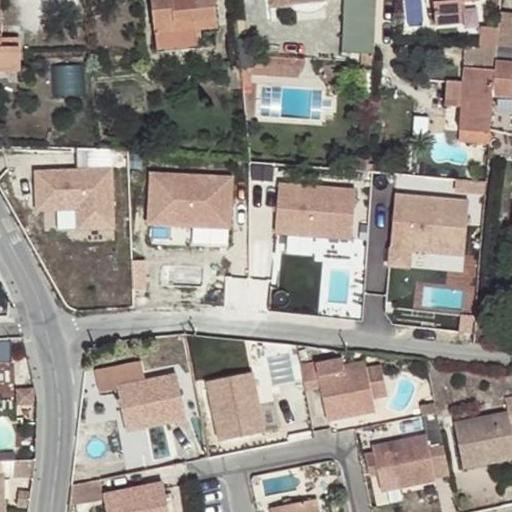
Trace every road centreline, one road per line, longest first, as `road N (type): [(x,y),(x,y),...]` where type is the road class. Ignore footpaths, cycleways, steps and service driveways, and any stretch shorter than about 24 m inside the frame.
road 1 (unclassified): [(511,358),(205,320),(134,323),(49,344)]
road 2 (residential): [(362,511),(349,446),(234,466)]
road 3 (tertiary): [(49,344),(60,402),(47,511)]
